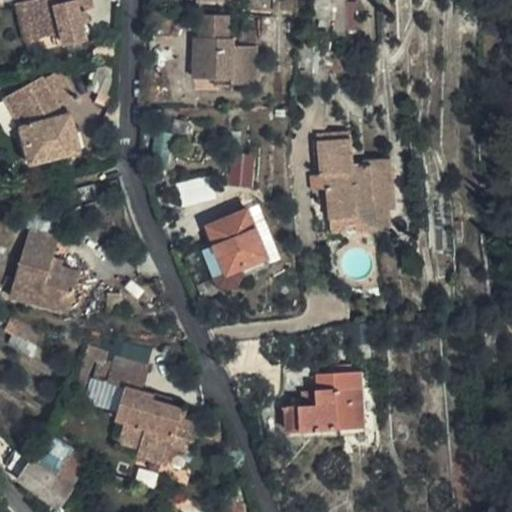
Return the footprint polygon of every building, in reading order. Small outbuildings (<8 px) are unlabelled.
[(48,0),(49,0),(30,5),(41,41),(68,34),(72,50),(91,44),(86,28),(92,26),(88,11),(84,0),(48,0)] [(96,9),(92,0),(84,0),(88,11),(96,9)] [(41,41),(30,5),(18,9),(33,61),(72,50),(68,34),(41,41)] [(250,81),(250,32),(235,31),(235,46),(229,46),(230,35),(226,35),(226,12),(198,12),(197,34),(191,34),(191,76),(227,75),(227,81),(250,81)] [(332,72),(333,50),(327,49),(326,32),(311,33),(310,71),(332,72)] [(346,51),(333,50),(332,72),(345,72),(346,51)] [(50,88),(58,107),(61,115),(62,118),(78,111),(66,81),(50,88)] [(49,110),(58,107),(50,88),(49,85),(11,100),(23,130),(32,160),(71,148),(64,127),(56,130),(53,120),(49,110)] [(61,115),(58,107),(49,110),(53,120),(56,130),(64,127),(62,118),(61,115)] [(158,129),(154,158),(168,159),(172,131),(158,129)] [(386,210),(390,209),(384,158),(384,157),(352,162),(348,136),(329,138),(328,162),(331,216),(363,213),(386,210)] [(325,218),(331,218),(331,216),(328,162),(329,138),(311,141),(314,174),(320,175),(325,218)] [(234,152),(231,182),(254,184),(257,154),(234,152)] [(384,158),(390,209),(395,209),(389,157),(384,157),(384,158)] [(179,182),(186,204),(218,194),(211,172),(179,182)] [(245,206),(204,224),(223,269),(264,252),(245,206)] [(386,210),(363,213),(365,231),(388,227),(386,210)] [(223,269),(204,224),(195,228),(210,261),(206,267),(205,276),(209,283),(215,288),(221,290),(230,285),(237,279),(240,272),(268,260),(264,252),(223,269)] [(55,256),(59,238),(29,229),(12,288),(70,304),(81,272),(62,266),(53,264),(55,256)] [(64,259),(55,256),(53,264),(62,266),(64,259)] [(70,304),(12,288),(10,297),(68,313),(70,304)] [(33,355),(42,336),(22,326),(12,343),(33,355)] [(189,452),(198,423),(182,419),(186,408),(153,397),(154,395),(141,390),(147,366),(114,356),(112,363),(107,381),(124,388),(114,416),(124,421),(118,442),(138,448),(137,452),(167,461),(172,447),(189,452)] [(98,359),(91,379),(106,383),(107,381),(112,363),(98,359)] [(370,386),(337,387),(339,429),(371,428),(370,386)] [(339,429),(337,387),(315,388),(316,403),(297,404),(283,404),(284,431),(339,429)] [(316,403),(315,388),(296,389),(297,404),(316,403)] [(166,466),(167,461),(137,452),(135,457),(166,466)] [(71,487),(34,460),(20,479),(58,506),(71,487)] [(58,506),(66,511),(71,487),(58,506)] [(244,511),(242,504),(230,502),(227,511),(244,511)]
